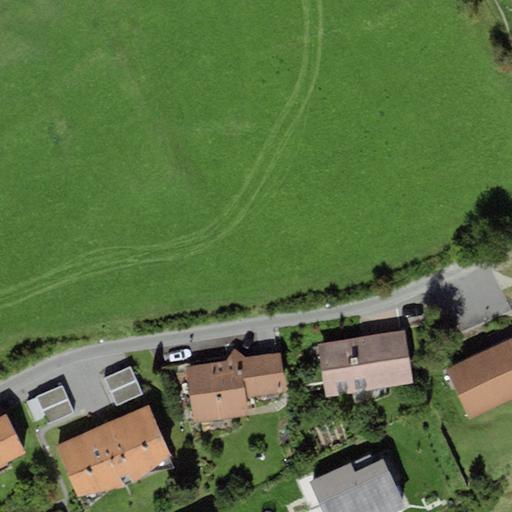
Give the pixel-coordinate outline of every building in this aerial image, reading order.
[(372,334),(319,343),(327,391),(411,377),(403,329),(372,334)] [(511,335),(444,366),(466,415),(511,394),(511,335)] [(246,395),(285,387),(278,350),(243,356),(234,349),(226,359),(187,366),(197,420),(249,410),(246,395)] [(120,404),(144,392),(130,364),(106,376),(120,404)] [(49,422),(75,409),(62,384),(36,397),(49,422)] [(147,403),(56,443),(78,495),(122,486),(133,481),(169,452),(147,403)] [(0,412),(0,459),(23,447),(4,411),(0,412)] [(349,462),(311,480),(325,511),(389,511),(404,505),(381,458),(353,471),(349,462)]
